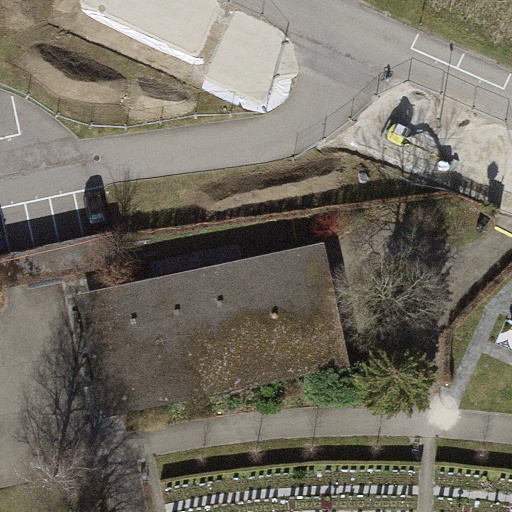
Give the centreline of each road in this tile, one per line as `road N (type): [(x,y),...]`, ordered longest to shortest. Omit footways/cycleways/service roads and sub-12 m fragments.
road 1 (track): [(0,473),(116,449),(299,431),(430,423),(511,432)]
road 2 (unclassified): [(276,0),(511,102)]
